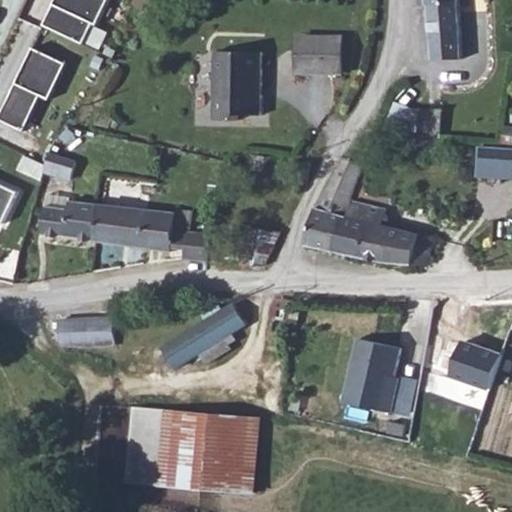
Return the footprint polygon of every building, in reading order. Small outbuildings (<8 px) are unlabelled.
[(97,0),(66,0),(50,35),(90,53),(99,32),(103,34),(115,8),(97,0)] [(427,0),(428,4),(433,3),(435,57),(463,55),(461,0),(427,0)] [(309,46),(309,81),(352,81),(352,46),(309,46)] [(40,57),(7,129),(32,141),(49,105),(57,109),(74,73),(40,57)] [(276,121),(275,60),(227,61),(228,127),(254,127),(254,122),(276,121)] [(424,134),(447,136),(449,115),(426,113),(424,134)] [(511,160),(511,140),(503,140),(496,140),(495,159),(511,160)] [(368,172),(364,169),(354,162),(336,191),(328,212),(323,212),(313,246),(344,252),(353,217),(347,214),(368,172)] [(54,173),(51,181),(80,190),(85,173),(56,164),(54,173)] [(29,182),(49,189),(51,181),(54,173),(34,166),(29,182)] [(0,189),(0,228),(11,234),(26,202),(0,189)] [(354,217),(353,217),(344,252),(432,270),(433,241),(385,225),(392,207),(360,200),(354,217)] [(82,205),(58,201),(56,213),(80,217),(81,206),(82,205)] [(104,248),(105,248),(111,211),(81,206),(80,217),(56,213),(51,239),(104,248)] [(111,211),(105,248),(177,260),(182,260),(183,256),(185,240),(186,232),(188,223),(163,219),(125,213),(111,211)] [(188,223),(186,232),(195,233),(201,234),(203,222),(188,220),(188,223)] [(249,265),(276,273),(287,237),(260,229),(249,265)] [(197,258),(199,243),(185,240),(183,256),(197,258)] [(223,309),(217,299),(200,310),(205,319),(163,347),(178,369),(200,355),(207,365),(232,348),(230,345),(238,339),(234,333),(249,323),(234,301),(223,309)] [(115,315),(60,319),(60,324),(62,348),(106,345),(117,344),(115,315)] [(405,349),(359,339),(345,405),(413,420),(421,381),(399,376),(405,349)] [(264,418),(133,406),(127,483),(257,495),(264,418)]
